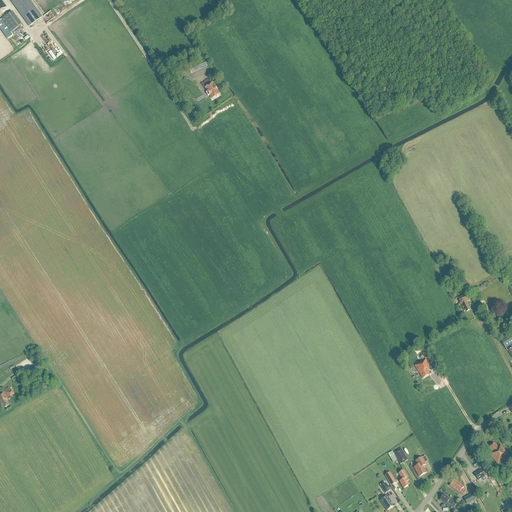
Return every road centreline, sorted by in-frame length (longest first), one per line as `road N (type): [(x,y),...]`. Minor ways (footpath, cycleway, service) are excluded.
road 1 (track): [(231,103),(195,128),(108,0)]
road 2 (unclassified): [(418,511),(497,416)]
